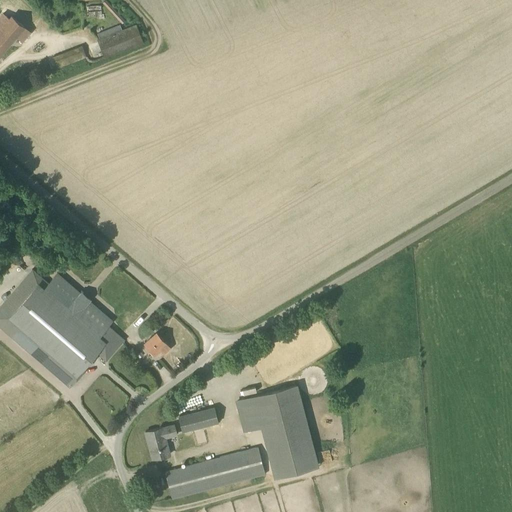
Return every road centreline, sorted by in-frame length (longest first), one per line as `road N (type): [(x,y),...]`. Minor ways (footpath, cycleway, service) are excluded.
road 1 (unclassified): [(215,339),(248,335),(511,174)]
road 2 (unclassified): [(215,339),(0,155)]
road 3 (unclassified): [(144,511),(122,439),(135,412),(202,365),(215,339)]
road 4 (track): [(132,0),(151,29),(143,50),(0,111)]
